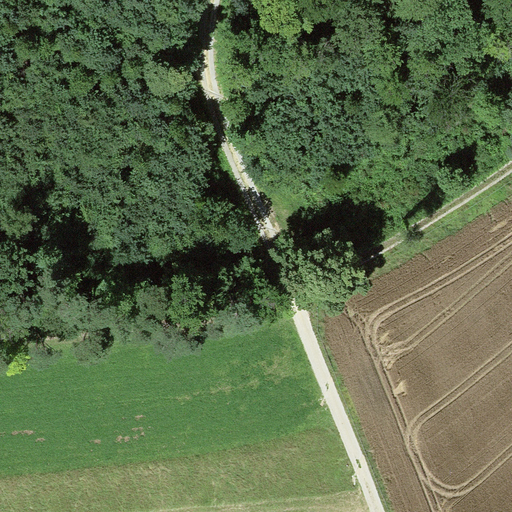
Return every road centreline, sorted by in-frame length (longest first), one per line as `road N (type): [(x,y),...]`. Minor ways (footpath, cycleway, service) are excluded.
road 1 (track): [(188,59),(227,113),(342,456),(371,511)]
road 2 (track): [(285,288),(372,246),(511,155)]
road 3 (track): [(63,0),(116,16),(188,59)]
